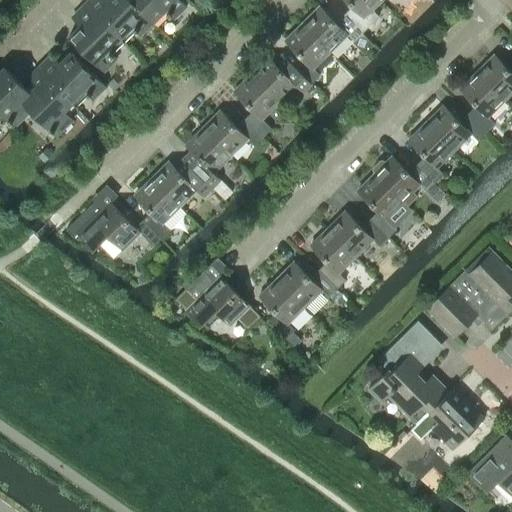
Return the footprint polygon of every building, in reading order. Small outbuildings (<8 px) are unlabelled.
[(140,35),(152,22),(129,0),(105,0),(102,3),(99,0),(87,0),(84,3),(120,38),(131,26),(140,35)] [(129,0),(152,22),(164,10),(173,19),(187,5),(181,0),(129,0)] [(346,0),(353,6),(345,14),(363,33),(379,16),(372,9),(382,0),(381,0),(346,0)] [(120,38),(84,3),(75,12),(84,21),(68,37),(103,71),(116,57),(108,49),(120,38)] [(321,7),(304,25),(330,52),(348,35),(354,41),(363,33),(345,14),(337,22),(321,7)] [(302,57),(294,65),(312,84),(321,76),(314,69),(330,52),(304,25),(287,41),(302,57)] [(36,68),(71,103),(83,91),(92,100),(105,86),(70,51),(54,67),(46,59),(36,68)] [(478,72),(506,100),(511,93),(511,69),(496,54),(478,72)] [(270,57),(252,75),(280,103),(297,86),(304,93),(312,84),(294,65),(286,73),(270,57)] [(0,113),(13,127),(30,111),(21,102),(30,93),(4,67),(0,70),(0,113)] [(72,119),(64,110),(71,103),(36,68),(27,77),(36,86),(30,93),(21,102),(30,111),(55,136),(72,119)] [(490,115),(506,100),(478,72),(462,88),(477,103),(468,113),(487,132),(497,121),(490,115)] [(263,120),(280,103),(252,75),(235,92),(253,111),(246,119),(264,137),(272,129),(263,120)] [(479,139),(487,132),(468,113),(460,120),(444,105),(427,122),(455,151),(473,132),(479,139)] [(256,145),(264,137),(246,119),(237,127),(222,111),(204,129),(231,156),(248,139),(256,145)] [(425,154),(416,163),(436,183),(445,173),(438,167),(455,151),(427,122),(410,139),(425,154)] [(203,162),(195,170),(213,188),(222,179),(215,172),(231,156),(204,129),(187,146),(203,162)] [(436,183),(416,163),(409,171),(393,155),(376,172),(404,200),(403,201),(408,206),(417,195),(413,191),(421,183),(428,190),(436,183)] [(171,162),(154,179),(181,207),(198,190),(205,196),(213,188),(195,170),(187,178),(171,162)] [(386,218),(403,201),(404,200),(376,172),(358,190),(379,210),(370,219),(388,237),(396,229),(386,218)] [(163,224),(181,207),(154,179),(136,197),(152,213),(144,221),(162,240),(170,231),(163,224)] [(162,240),(144,221),(136,230),(111,205),(104,212),(95,203),(67,232),(77,241),(81,237),(95,250),(101,245),(115,259),(123,250),(124,251),(141,234),(155,247),(162,240)] [(346,210),(328,228),(355,256),(374,238),(380,245),(388,237),(370,219),(362,227),(346,210)] [(339,272),(355,256),(328,228),(311,245),(327,261),(318,270),(337,289),(346,279),(339,272)] [(511,269),(489,246),(427,307),(455,335),(478,313),(492,328),(511,308),(511,269)] [(295,260),(277,279),(304,307),(322,290),(329,297),(337,289),(318,270),(312,277),(295,260)] [(238,317),(248,328),(261,315),(220,275),(214,281),(203,270),(175,299),(201,324),(204,321),(208,326),(221,314),(231,324),(238,317)] [(304,307),(277,279),(259,296),(275,312),(267,320),(286,339),(295,330),(288,323),(304,307)] [(426,380),(418,372),(433,357),(430,354),(441,343),(418,320),(379,359),(388,368),(369,387),(382,400),(388,394),(417,422),(449,390),(432,373),(426,380)] [(449,390),(417,422),(410,429),(420,439),(431,427),(453,449),(485,417),(454,386),(449,390)] [(511,438),(508,434),(470,473),(488,491),(498,480),(511,493),(511,438)]
